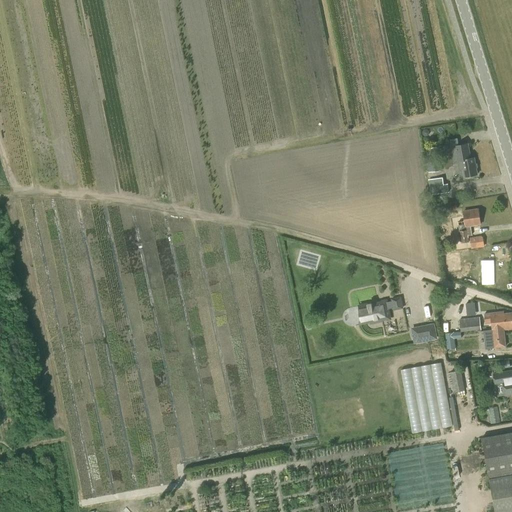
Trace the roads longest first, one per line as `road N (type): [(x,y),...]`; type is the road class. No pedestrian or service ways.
road 1 (track): [(511,306),(263,228),(16,190)]
road 2 (tertiary): [(511,165),(460,0)]
road 3 (unknown): [(511,422),(482,424),(460,437),(475,511)]
